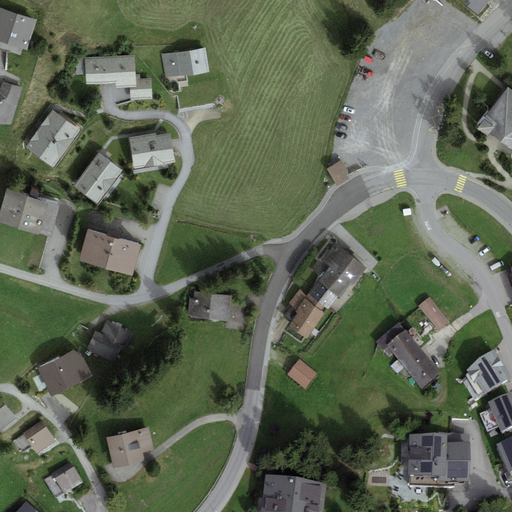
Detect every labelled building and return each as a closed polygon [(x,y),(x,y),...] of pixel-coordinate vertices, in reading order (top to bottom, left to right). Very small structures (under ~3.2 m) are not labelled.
[(452,3),(448,0),(417,0),(412,7),(409,4),(395,22),(417,40),(428,27),(430,29),(452,3)] [(467,0),(464,3),(478,14),(489,0),(467,0)] [(37,20),(0,7),(0,41),(27,50),(37,20)] [(205,47),(161,54),(165,78),(209,71),(205,47)] [(135,54),(85,57),(86,85),(115,83),(116,88),(130,88),(137,87),(136,74),(135,54)] [(140,74),(136,74),(137,87),(130,88),(130,100),(152,98),(151,78),(140,79),(140,74)] [(0,124),(11,125),(22,87),(3,82),(0,88),(0,124)] [(511,88),(508,86),(476,127),(488,137),(490,134),(511,151),(511,88)] [(82,129),(53,108),(25,148),(54,169),(82,129)] [(129,137),(134,169),(175,162),(171,132),(156,135),(156,133),(129,137)] [(98,204),(123,170),(98,152),(73,185),(98,204)] [(341,159),(326,169),(337,186),(349,179),(345,173),(348,170),(341,159)] [(29,196),(8,190),(0,216),(0,222),(39,234),(39,233),(51,236),(61,204),(46,199),(45,201),(37,199),(39,192),(31,190),(29,196)] [(142,244),(88,229),(79,260),(132,276),(142,244)] [(367,268),(335,243),(322,261),(329,267),(308,293),(328,309),(338,297),(339,298),(349,286),(353,285),(367,268)] [(308,338),(328,309),(308,293),(306,296),(300,289),(289,303),(292,306),(282,320),(290,325),(289,326),(308,338)] [(232,296),(195,291),(194,298),(189,298),(187,317),(228,322),(232,296)] [(450,324),(430,299),(418,308),(438,333),(450,324)] [(133,332),(108,320),(101,334),(96,331),(87,349),(112,360),(116,359),(122,344),(127,346),(133,332)] [(399,326),(375,345),(388,360),(392,356),(397,362),(391,368),(397,375),(404,370),(422,393),(440,378),(399,326)] [(51,397),(92,375),(83,357),(73,350),(38,368),(51,397)] [(479,363),(466,376),(474,389),(476,387),(485,401),(511,386),(492,354),(479,363)] [(300,362),(288,377),(305,391),(317,375),(300,362)] [(0,429),(16,418),(2,398),(0,399),(0,429)] [(511,402),(511,399),(487,409),(489,412),(479,416),(487,435),(496,431),(500,440),(511,435),(511,402)] [(37,453),(55,441),(42,420),(22,433),(23,434),(12,441),(19,452),(21,450),(23,453),(33,446),(37,453)] [(149,427),(106,437),(113,468),(144,461),(143,453),(155,450),(149,427)] [(469,438),(422,436),(422,443),(410,443),(408,489),(469,491),(471,451),(469,451),(469,438)] [(511,442),(496,450),(509,481),(511,479),(511,442)] [(84,485),(71,465),(51,477),(52,478),(44,482),(55,501),(63,496),(64,497),(84,485)] [(266,482),(262,511),(323,511),(327,489),(266,482)]
